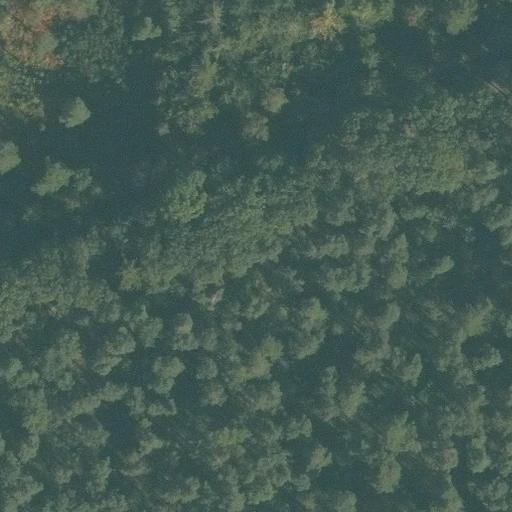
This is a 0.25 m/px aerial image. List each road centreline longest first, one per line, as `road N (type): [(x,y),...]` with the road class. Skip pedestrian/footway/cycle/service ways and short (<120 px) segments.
road 1 (track): [(0,232),(511,34)]
road 2 (track): [(511,122),(0,320)]
road 3 (track): [(187,246),(182,511)]
road 4 (track): [(162,169),(160,0)]
